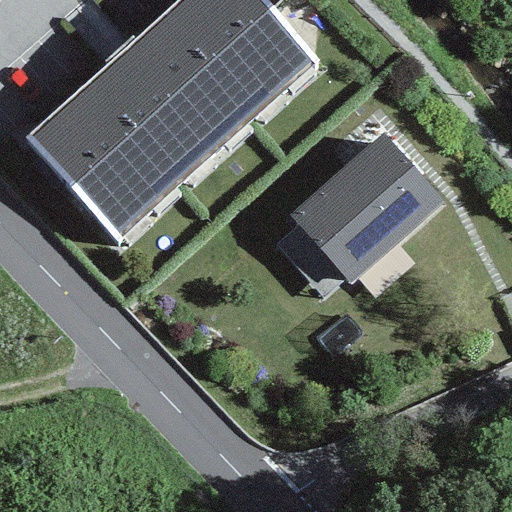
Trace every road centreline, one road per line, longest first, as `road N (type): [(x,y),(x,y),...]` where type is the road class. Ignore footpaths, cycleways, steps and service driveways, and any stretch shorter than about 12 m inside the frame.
road 1 (tertiary): [(263,500),(0,227)]
road 2 (residential): [(263,500),(511,386)]
